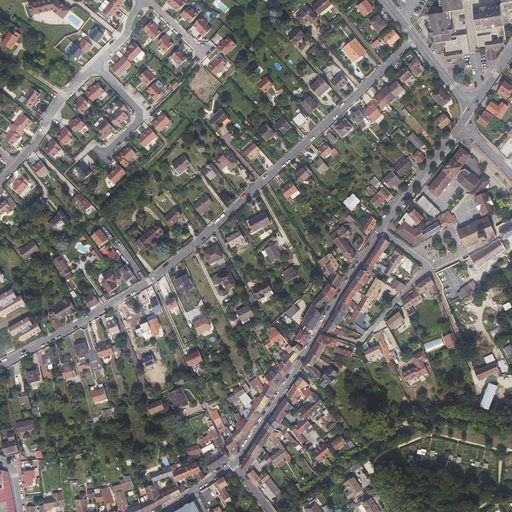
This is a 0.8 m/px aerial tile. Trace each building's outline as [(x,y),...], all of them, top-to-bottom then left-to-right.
[(43,0),(29,4),(31,15),(52,10),(63,19),(70,10),(58,0),(43,0)] [(119,10),(110,3),(107,0),(100,9),(103,12),(110,18),(113,14),(115,12),(116,13),(119,10)] [(112,0),(110,3),(119,10),(122,6),(121,5),(124,0),(112,0)] [(175,7),(178,11),(186,2),(183,0),(167,0),(166,1),(171,6),(172,5),(175,7)] [(319,0),(312,6),(321,17),(334,6),(328,0),(319,0)] [(373,8),(366,0),(358,7),(364,15),(373,8)] [(436,0),(436,1),(438,0),(439,7),(440,14),(435,15),(435,13),(428,14),(430,23),(432,37),(433,44),(445,42),(446,45),(445,46),(446,53),(444,53),(445,55),(464,52),(464,54),(469,53),(466,35),(451,37),(450,34),(452,34),(451,27),(450,20),(449,13),(450,13),(461,11),(460,4),(461,4),(460,0),(436,0)] [(511,0),(501,0),(502,3),(501,5),(487,8),(480,9),(473,10),(479,47),(486,46),(488,59),(496,57),(495,47),(505,45),(504,39),(506,38),(504,23),(511,22),(511,0)] [(318,18),(307,6),(297,16),(307,28),(318,18)] [(184,17),(186,19),(190,23),(198,14),(192,8),(190,10),(187,7),(180,15),(183,18),(184,17)] [(386,24),(378,14),(370,21),(378,31),(386,24)] [(201,16),(193,25),(197,29),(199,31),(198,32),(204,37),(211,28),(206,23),(207,23),(201,16)] [(152,42),(160,33),(156,30),(154,27),(154,26),(149,22),(141,30),(146,35),(146,36),(152,42)] [(305,35),(298,27),(288,36),(295,44),(305,35)] [(400,37),(394,30),(385,38),(390,45),(400,37)] [(19,38),(9,32),(2,43),(11,49),(14,44),(14,43),(15,41),(16,42),(19,38)] [(172,45),(168,41),(166,39),(167,38),(164,36),(157,43),(160,45),(158,47),(164,53),(172,45)] [(222,42),(217,47),(218,47),(226,55),(230,50),(231,51),(237,45),(228,37),(225,40),(223,43),(222,42)] [(366,52),(355,39),(343,49),(354,61),(366,52)] [(378,39),(370,45),(373,48),(381,43),(378,39)] [(131,48),(129,50),(125,53),(132,60),(141,51),(133,44),(130,47),(131,48)] [(187,59),(178,50),(171,57),(180,65),(187,59)] [(456,58),(457,66),(464,65),(462,54),(464,54),(464,52),(445,55),(445,59),(446,59),(456,58)] [(219,57),(216,60),(213,63),(213,62),(208,67),(216,75),(221,70),(222,71),(228,65),(219,57)] [(118,78),(131,65),(124,58),(117,65),(111,71),(118,78)] [(417,75),(422,72),(417,66),(421,63),(417,58),(409,65),(417,75)] [(410,85),(417,80),(405,66),(396,74),(403,82),(405,81),(410,85)] [(139,77),(142,80),(144,82),(148,86),(155,79),(146,70),(139,77)] [(340,74),(332,81),(339,90),(348,82),(340,74)] [(272,84),(265,76),(257,84),(264,92),(270,86),(272,84)] [(319,97),(330,87),(321,77),(311,87),(319,97)] [(155,84),(147,91),(151,95),(153,96),(152,97),(155,101),(164,92),(159,88),(162,85),(158,81),(155,84)] [(179,85),(175,81),(171,86),(174,90),(179,85)] [(388,86),(396,96),(404,89),(397,81),(392,85),(392,84),(388,86)] [(511,86),(505,82),(497,94),(506,100),(509,97),(507,95),(511,88),(511,86)] [(85,93),(93,102),(98,97),(99,98),(105,92),(97,83),(93,87),(92,86),(85,93)] [(397,97),(388,86),(379,94),(388,104),(397,97)] [(32,103),(37,98),(40,94),(33,88),(25,97),(26,98),(23,102),(30,108),(33,104),(32,103)] [(433,94),(443,106),(451,100),(441,88),(433,94)] [(89,103),(82,96),(76,102),(77,103),(73,106),(81,114),(88,108),(86,106),(89,103)] [(318,106),(310,96),(302,104),(310,113),(318,106)] [(509,107),(502,102),(499,107),(491,102),(486,109),(500,118),(509,107)] [(114,116),(120,123),(122,121),(128,116),(124,113),(127,110),(121,103),(118,106),(121,109),(114,116)] [(373,103),(364,111),(374,122),(382,114),(373,103)] [(361,126),(368,120),(358,110),(355,112),(351,115),(358,124),(359,123),(361,126)] [(493,116),(485,110),(478,121),(485,127),(493,116)] [(227,117),(222,111),(210,121),(218,130),(223,125),(221,123),(227,117)] [(306,118),(301,112),(293,119),(298,125),(306,118)] [(153,124),(160,132),(171,121),(164,113),(153,124)] [(451,121),(445,113),(436,121),(442,128),(451,121)] [(23,114),(14,124),(22,131),(25,128),(26,129),(33,122),(23,114)] [(119,124),(120,123),(114,116),(113,117),(112,116),(109,119),(115,126),(118,123),(119,124)] [(86,125),(78,117),(74,121),(73,120),(68,125),(75,132),(78,130),(80,132),(87,125),(86,125)] [(284,133),(291,127),(283,117),(276,124),(284,133)] [(344,138),(354,129),(346,119),(335,128),(344,138)] [(101,132),(99,134),(104,139),(106,137),(107,138),(111,134),(109,132),(111,131),(114,128),(105,120),(97,128),(101,132)] [(275,133),(266,123),(258,131),(267,140),(275,133)] [(72,135),(65,128),(60,133),(61,134),(58,138),(66,146),(72,140),(70,138),(72,135)] [(145,147),(158,135),(150,128),(138,140),(145,147)] [(4,139),(12,146),(16,141),(17,140),(18,140),(21,137),(12,129),(4,139)] [(330,132),(326,135),(333,142),(337,139),(330,132)] [(414,132),(408,137),(416,146),(417,144),(421,148),(425,144),(414,132)] [(57,150),(60,147),(52,140),(47,146),(48,146),(44,150),(53,159),(59,152),(57,150)] [(257,153),(261,149),(254,142),(244,152),(251,159),(255,156),(254,155),(257,153)] [(334,157),(339,153),(334,148),(332,150),(326,143),(318,151),(324,158),(330,153),(334,157)] [(136,153),(129,146),(120,154),(116,157),(125,167),(129,164),(127,162),(136,153)] [(436,195),(468,154),(459,147),(427,188),(436,195)] [(414,156),(421,163),(425,157),(419,151),(414,156)] [(238,163),(228,152),(216,162),(222,169),(227,164),(231,169),(238,163)] [(188,161),(182,153),(170,162),(177,171),(182,167),(182,166),(188,161)] [(410,156),(407,159),(412,165),(416,162),(410,156)] [(405,157),(394,168),(401,176),(412,165),(407,159),(405,157)] [(321,173),(328,166),(319,158),(312,165),(321,173)] [(92,172),(88,168),(85,165),(86,164),(83,162),(76,169),(78,172),(84,179),(92,172)] [(34,169),(41,178),(49,171),(43,163),(34,169)] [(219,172),(212,163),(203,170),(211,179),(219,172)] [(115,183),(127,172),(120,165),(108,176),(115,183)] [(312,173),(305,165),(295,175),(302,183),(312,173)] [(458,183),(469,191),(478,180),(478,179),(479,179),(469,170),(468,171),(464,168),(459,169),(455,174),(455,179),(459,182),(458,183)] [(391,187),(400,179),(392,171),(384,180),(391,187)] [(478,180),(469,191),(467,193),(471,196),(481,183),(483,184),(483,183),(487,183),(489,180),(482,175),(479,179),(478,179),(478,180)] [(383,189),(377,194),(383,199),(384,200),(391,194),(381,183),(375,176),(371,181),(375,185),(378,183),(383,189)] [(29,182),(24,177),(21,179),(20,178),(17,181),(18,182),(13,188),(21,195),(29,187),(27,185),(29,182)] [(280,189),(287,198),(298,189),(291,181),(280,189)] [(481,183),(471,196),(473,198),(475,203),(474,204),(477,210),(478,209),(481,215),(492,210),(491,208),(492,207),(487,194),(486,194),(485,192),(484,192),(483,191),(487,186),(487,183),(483,183),(483,184),(481,183)] [(374,195),(376,193),(369,186),(366,188),(371,194),(371,193),(374,195)] [(331,193),(334,196),(339,191),(336,188),(331,193)] [(84,201),(86,199),(81,193),(79,195),(78,194),(72,199),(75,203),(77,201),(85,210),(89,207),(84,201)] [(357,205),(361,201),(354,193),(350,197),(349,197),(344,202),(352,210),(357,205)] [(383,199),(377,194),(371,199),(377,206),(384,200),(383,199)] [(212,203),(206,195),(192,205),(200,214),(208,209),(207,207),(212,203)] [(434,218),(439,212),(423,196),(417,202),(434,218)] [(18,206),(11,197),(6,201),(6,200),(0,204),(0,216),(7,211),(8,213),(13,209),(18,206)] [(181,216),(175,209),(165,217),(172,225),(181,216)] [(440,230),(457,220),(454,214),(452,215),(450,212),(448,210),(444,213),(441,216),(440,215),(423,225),(414,231),(411,226),(416,221),(418,224),(424,218),(415,209),(409,215),(400,226),(397,230),(416,244),(417,243),(421,241),(424,239),(426,238),(440,230)] [(73,222),(63,211),(58,214),(54,218),(52,216),(48,220),(49,222),(48,223),(52,229),(63,220),(67,226),(73,222)] [(258,216),(249,221),(254,231),(270,222),(265,213),(258,216)] [(400,226),(409,215),(407,213),(398,224),(400,226)] [(359,233),(363,229),(359,224),(356,220),(350,215),(347,218),(351,223),(355,229),(356,229),(359,233)] [(371,216),(363,229),(364,230),(368,234),(374,224),(377,220),(371,216)] [(494,234),(487,216),(486,216),(472,222),(459,228),(456,230),(464,248),(485,238),(487,242),(493,239),(491,235),(494,234)] [(500,232),(502,238),(500,239),(485,249),(476,254),(471,256),(478,268),(505,249),(501,242),(510,237),(511,235),(511,217),(511,218),(510,218),(510,219),(509,219),(497,226),(500,232)] [(333,221),(331,219),(328,222),(324,224),(318,229),(320,232),(327,227),(326,227),(330,224),(331,224),(332,223),(333,221)] [(144,235),(151,244),(164,232),(157,223),(144,235)] [(343,225),(339,229),(338,230),(344,238),(351,233),(350,231),(352,230),(350,228),(349,229),(347,227),(346,228),(343,225)] [(364,230),(363,229),(359,233),(360,235),(360,236),(364,242),(368,235),(368,234),(364,230)] [(108,233),(105,236),(100,230),(92,236),(101,249),(113,240),(108,233)] [(344,238),(338,230),(337,230),(337,231),(330,235),(338,246),(339,247),(342,250),(344,253),(351,247),(344,238)] [(227,238),(229,242),(231,246),(232,248),(237,246),(236,244),(239,242),(240,243),(245,240),(240,231),(227,238)] [(152,245),(151,244),(144,235),(136,243),(144,252),(152,245)] [(364,242),(360,236),(353,246),(358,252),(364,242)] [(384,252),(390,243),(383,237),(376,247),(383,252),(384,252)] [(26,261),(40,250),(33,241),(22,250),(21,248),(18,251),(26,261)] [(265,249),(272,262),(282,257),(280,253),(279,254),(276,247),(279,246),(277,242),(265,249)] [(210,263),(215,261),(223,257),(217,245),(204,252),(210,263)] [(357,254),(351,247),(344,253),(343,254),(351,262),(357,254)] [(381,256),(384,252),(383,252),(376,247),(374,251),(380,255),(381,256)] [(99,261),(105,258),(97,248),(92,252),(99,261)] [(392,257),(392,258),(390,261),(392,262),(389,265),(385,273),(390,276),(405,254),(399,249),(397,248),(393,252),(394,252),(396,254),(394,258),(392,257)] [(380,257),(381,256),(380,255),(374,251),(372,254),(366,262),(374,267),(377,262),(380,257)] [(331,252),(326,256),(329,261),(330,262),(335,269),(335,272),(337,269),(340,265),(331,252)] [(329,261),(326,256),(319,261),(322,266),(329,261)] [(54,261),(64,277),(71,272),(61,257),(54,261)] [(335,269),(330,262),(325,265),(332,275),(328,282),(329,283),(336,289),(343,277),(335,272),(335,269)] [(372,271),(374,267),(366,262),(362,269),(370,274),(372,275),(374,276),(375,273),(372,271)] [(380,270),(385,273),(389,265),(386,263),(385,263),(380,270)] [(422,267),(419,264),(414,270),(417,272),(422,267)] [(127,265),(117,273),(122,279),(125,283),(134,275),(127,265)] [(287,281),(298,275),(294,267),(283,273),(287,281)] [(117,273),(114,269),(111,271),(110,270),(103,276),(107,282),(103,285),(110,293),(118,287),(115,283),(117,281),(119,282),(122,279),(117,273)] [(344,274),(337,269),(335,272),(343,277),(344,274)] [(358,275),(356,278),(364,283),(365,281),(368,282),(370,279),(368,277),(370,274),(362,269),(358,275)] [(230,271),(218,277),(221,282),(223,281),(227,289),(228,289),(236,284),(230,271)] [(191,286),(195,284),(190,274),(187,276),(187,275),(176,280),(181,291),(192,286),(191,286)] [(402,301),(406,309),(423,299),(421,294),(429,288),(434,297),(439,295),(436,286),(430,276),(416,286),(412,289),(411,290),(413,293),(402,301)] [(322,277),(317,282),(320,285),(324,289),(323,291),(330,300),(337,290),(336,289),(329,283),(326,287),(321,282),(323,279),(322,277)] [(356,278),(350,287),(357,291),(358,292),(364,283),(356,278)] [(371,287),(366,296),(372,300),(373,301),(383,282),(376,278),(371,287)] [(401,292),(406,285),(396,279),(393,283),(391,287),(400,292),(401,292)] [(458,294),(462,299),(470,293),(473,291),(475,290),(475,289),(478,287),(474,281),(470,283),(460,290),(461,291),(458,294)] [(261,300),(274,293),(268,282),(255,290),(261,300)] [(317,282),(314,285),(311,290),(308,291),(308,292),(309,296),(312,296),(314,295),(320,287),(319,286),(320,285),(317,282)] [(350,287),(341,300),(349,305),(351,306),(353,307),(353,308),(356,304),(351,300),(357,291),(350,287)] [(0,311),(3,317),(26,304),(22,296),(18,298),(13,290),(0,297),(0,311)] [(323,291),(312,302),(317,309),(327,301),(329,303),(330,300),(323,291)] [(470,293),(462,299),(458,302),(459,302),(455,304),(460,311),(475,300),(470,293)] [(85,299),(91,308),(99,302),(94,294),(85,299)] [(364,299),(357,310),(361,312),(364,314),(366,309),(372,300),(366,296),(363,294),(361,297),(364,299)] [(165,311),(178,305),(174,295),(161,301),(165,311)] [(64,303),(53,309),(54,310),(57,316),(74,306),(69,297),(63,300),(64,303)] [(336,309),(336,310),(343,315),(349,305),(341,300),(336,309)] [(485,313),(489,320),(511,307),(511,303),(509,300),(485,313)] [(158,301),(152,304),(156,314),(163,311),(158,301)] [(242,321),(254,315),(249,305),(237,312),(242,321)] [(58,318),(60,320),(70,313),(71,315),(77,312),(74,306),(57,316),(58,318)] [(355,311),(350,320),(354,323),(355,324),(358,317),(361,312),(357,310),(356,309),(355,311)] [(127,310),(122,312),(126,322),(131,319),(127,310)] [(343,315),(336,310),(331,318),(330,320),(338,325),(344,315),(343,315)] [(393,327),(404,319),(399,311),(387,322),(389,324),(391,322),(393,327)] [(285,319),(275,328),(279,332),(285,327),(286,328),(296,320),(291,314),(285,319)] [(152,316),(147,319),(148,322),(151,330),(152,333),(161,329),(157,318),(154,319),(152,316)] [(33,325),(29,317),(10,328),(14,337),(19,334),(23,342),(42,331),(37,323),(33,325)] [(200,333),(211,328),(206,317),(195,322),(200,333)] [(489,330),(501,323),(497,317),(485,324),(489,330)] [(62,326),(58,318),(55,320),(51,322),(56,330),(62,326)] [(112,336),(121,333),(116,319),(107,323),(112,336)] [(338,325),(330,320),(323,330),(342,336),(349,338),(350,334),(338,329),(340,326),(339,325),(338,325)] [(151,330),(148,322),(141,325),(142,327),(136,330),(138,335),(151,330)] [(265,328),(262,322),(256,325),(259,332),(265,328)] [(366,332),(355,324),(352,326),(363,335),(364,335),(366,332)] [(500,326),(490,330),(492,337),(503,333),(500,326)] [(275,327),(274,327),(267,331),(270,337),(276,343),(284,338),(282,336),(279,333),(279,332),(275,328),(275,327)] [(295,340),(304,345),(311,334),(310,334),(302,328),(295,340)] [(379,345),(381,350),(387,347),(383,340),(385,339),(380,331),(374,335),(379,345)] [(453,350),(460,347),(459,345),(454,332),(445,335),(446,336),(443,337),(448,348),(451,347),(453,350)] [(321,334),(318,340),(326,344),(334,347),(334,346),(337,339),(321,334)] [(241,347),(247,343),(244,337),(238,340),(241,347)] [(270,337),(263,342),(267,349),(276,343),(270,337)] [(292,348),(287,342),(286,340),(283,342),(288,347),(285,348),(286,349),(285,349),(287,352),(288,351),(289,352),(286,355),(286,356),(292,363),(303,348),(302,347),(299,343),(292,348)] [(333,363),(335,365),(340,370),(343,365),(342,363),(341,364),(335,360),(334,362),(326,357),(326,358),(321,355),(326,344),(318,340),(311,352),(329,364),(331,361),(333,363)] [(362,347),(369,360),(371,359),(371,358),(376,355),(382,352),(381,350),(379,345),(372,348),(371,347),(369,348),(366,342),(362,347)] [(85,343),(75,346),(78,355),(87,352),(85,343)] [(97,347),(100,358),(114,353),(112,347),(110,343),(97,347)] [(511,346),(511,344),(503,348),(507,355),(511,352),(511,346)] [(53,363),(59,362),(55,347),(49,349),(50,352),(45,354),(42,355),(43,362),(47,361),(47,359),(52,358),(53,363)] [(334,351),(346,355),(351,357),(353,352),(336,347),(334,351)] [(211,358),(225,351),(224,348),(209,355),(208,356),(208,357),(206,358),(207,360),(208,359),(211,358)] [(186,358),(189,366),(193,364),(193,365),(203,361),(198,350),(195,351),(195,352),(192,354),(189,355),(189,356),(186,358)] [(416,366),(402,372),(406,381),(418,375),(420,379),(429,375),(422,359),(426,357),(423,350),(412,355),(416,366)] [(286,356),(286,355),(282,351),(278,354),(283,360),(280,364),(277,361),(275,363),(283,378),(293,364),(292,363),(286,356)] [(321,374),(316,378),(325,387),(329,382),(330,383),(335,378),(334,377),(338,373),(332,368),(335,365),(333,363),(331,361),(329,364),(311,352),(310,352),(305,361),(313,366),(315,362),(317,363),(318,361),(329,368),(327,371),(325,369),(321,374)] [(305,361),(303,366),(310,372),(313,374),(316,378),(321,374),(318,370),(313,366),(305,361)] [(263,374),(256,362),(252,364),(254,370),(256,375),(257,377),(260,375),(261,377),(264,375),(263,374)] [(276,388),(283,378),(275,363),(274,362),(271,364),(275,368),(266,377),(276,388)] [(496,362),(475,371),(479,380),(500,371),(496,362)] [(64,373),(65,378),(76,376),(73,364),(69,365),(62,367),(64,373)] [(29,383),(40,380),(37,370),(26,373),(29,383)] [(270,398),(276,388),(266,377),(265,376),(263,379),(266,383),(263,388),(257,377),(253,380),(256,385),(257,386),(262,392),(270,398)] [(305,395),(309,398),(313,393),(309,388),(307,386),(308,384),(300,376),(295,384),(305,395)] [(242,385),(246,393),(250,390),(247,384),(243,378),(239,381),(241,385),(242,385)] [(498,386),(490,383),(483,400),(480,399),(480,405),(489,409),(498,386)] [(288,394),(295,401),(297,402),(300,398),(301,396),(303,397),(305,395),(295,384),(288,394)] [(249,403),(252,399),(246,393),(242,385),(233,389),(235,393),(227,397),(229,400),(230,403),(239,398),(242,396),(245,401),(249,403)] [(176,409),(189,403),(182,387),(169,393),(176,409)] [(441,390),(449,408),(454,405),(452,398),(448,400),(445,393),(449,392),(448,388),(441,390)] [(97,391),(97,390),(91,391),(95,403),(108,399),(105,389),(100,390),(97,391)] [(264,408),(270,398),(262,392),(257,398),(254,396),(252,399),(249,403),(250,404),(252,405),(261,412),(264,408)] [(313,393),(309,398),(312,401),(305,407),(311,414),(323,404),(323,403),(314,392),(313,393)] [(27,409),(31,407),(27,393),(21,395),(19,399),(20,404),(25,402),(27,409)] [(293,407),(285,399),(284,399),(279,406),(274,415),(273,416),(280,421),(282,418),(285,416),(286,417),(290,413),(288,412),(293,407)] [(165,408),(162,400),(148,405),(152,413),(165,408)] [(246,434),(261,412),(252,405),(249,409),(246,409),(243,412),(246,418),(242,420),(239,422),(238,423),(240,426),(245,434),(246,434)] [(303,406),(302,407),(304,409),(310,415),(311,414),(305,407),(303,406)] [(304,409),(302,407),(298,411),(307,419),(308,420),(312,417),(311,416),(310,415),(304,409)] [(104,417),(113,414),(111,408),(102,411),(104,417)] [(336,419),(327,408),(319,415),(326,425),(332,420),(334,423),(337,420),(336,419)] [(238,445),(237,443),(232,435),(233,435),(232,434),(227,426),(225,427),(225,426),(220,416),(218,412),(218,411),(218,410),(214,412),(213,410),(210,411),(213,416),(221,433),(225,431),(227,434),(230,437),(225,441),(227,446),(230,451),(238,445)] [(307,419),(298,411),(297,412),(298,413),(298,414),(304,421),(306,419),(308,421),(308,420),(307,419)] [(197,439),(200,446),(212,440),(213,439),(219,436),(214,426),(210,417),(209,415),(208,414),(205,415),(209,424),(208,424),(211,430),(207,432),(208,433),(209,436),(201,439),(200,438),(197,439)] [(220,416),(225,426),(227,424),(227,423),(228,422),(224,414),(220,416)] [(311,425),(308,421),(306,419),(304,421),(298,414),(296,416),(299,420),(297,421),(299,423),(294,426),(300,432),(300,433),(301,434),(310,426),(311,425)] [(285,428),(288,426),(288,425),(283,419),(281,422),(280,421),(273,416),(271,418),(269,422),(275,429),(280,431),(283,428),(284,428),(285,428)] [(33,429),(30,420),(16,424),(18,432),(33,429)] [(328,428),(330,432),(340,425),(337,421),(328,428)] [(285,429),(283,428),(280,431),(275,429),(269,422),(265,427),(273,434),(278,439),(283,435),(286,438),(289,435),(290,434),(289,433),(288,433),(285,429)] [(237,443),(245,434),(240,426),(238,423),(235,424),(237,429),(232,434),(233,435),(232,435),(237,443)] [(296,434),(297,436),(300,433),(300,432),(294,426),(291,429),(296,434)] [(278,439),(273,434),(265,427),(261,432),(255,442),(262,447),(269,437),(273,441),(278,446),(280,449),(271,456),(270,457),(271,458),(273,460),(279,467),(286,462),(284,458),(285,458),(287,461),(290,459),(291,460),(292,459),(286,449),(278,439)] [(0,431),(2,440),(2,441),(6,457),(19,454),(13,428),(0,431)] [(301,434),(300,433),(297,436),(299,437),(304,443),(307,440),(301,434)] [(206,452),(203,454),(210,469),(211,470),(229,458),(224,450),(219,437),(219,436),(213,439),(218,450),(214,452),(213,452),(214,454),(211,455),(209,453),(207,454),(206,452)] [(337,451),(347,443),(342,436),(332,444),(337,451)] [(262,447),(255,442),(248,453),(256,459),(256,458),(264,449),(262,447)] [(332,452),(325,443),(312,453),(319,463),(332,452)] [(199,444),(186,448),(190,456),(202,452),(200,446),(199,444)] [(245,471),(256,459),(248,453),(241,462),(240,463),(239,463),(239,465),(240,466),(241,466),(245,471)] [(262,468),(273,460),(271,458),(270,457),(268,454),(264,458),(259,462),(260,465),(262,468)] [(360,471),(363,468),(359,461),(351,467),(355,472),(358,469),(360,471)] [(197,462),(183,468),(186,477),(196,473),(199,481),(204,477),(205,477),(202,470),(201,470),(197,462)] [(179,469),(177,464),(177,463),(176,463),(170,466),(171,467),(171,469),(176,482),(186,477),(183,468),(182,468),(179,469)] [(150,485),(157,507),(181,494),(181,493),(178,486),(176,482),(171,469),(171,467),(151,474),(153,481),(149,482),(150,485)] [(280,469),(287,477),(289,475),(282,468),(280,469)] [(35,469),(22,471),(23,476),(24,476),(24,481),(23,481),(24,486),(35,484),(34,478),(37,478),(35,469)] [(0,485),(1,489),(0,493),(0,502),(7,502),(6,497),(13,496),(8,472),(3,470),(4,485),(0,483),(0,485)] [(284,496),(285,496),(270,477),(266,472),(263,475),(261,473),(258,476),(257,474),(258,473),(257,472),(256,473),(253,470),(247,475),(256,486),(257,487),(263,482),(263,483),(264,482),(279,499),(284,496)] [(224,477),(214,483),(224,501),(229,498),(223,487),(228,484),(227,482),(224,477)] [(353,495),(362,490),(354,477),(345,483),(353,495)] [(140,478),(132,480),(134,486),(134,487),(142,484),(140,478)] [(142,511),(140,504),(140,505),(129,508),(124,491),(132,489),(134,486),(132,480),(130,481),(127,482),(126,482),(113,486),(114,489),(118,504),(119,508),(118,511),(142,511)] [(146,511),(156,507),(157,507),(150,485),(145,487),(149,500),(140,504),(142,511),(146,511)] [(102,489),(102,492),(104,497),(105,501),(107,506),(108,510),(108,511),(118,511),(115,511),(112,511),(110,504),(113,503),(109,487),(107,487),(102,489)] [(96,498),(95,493),(94,489),(88,490),(88,499),(96,498)] [(201,493),(207,503),(214,499),(208,489),(201,493)] [(52,507),(64,506),(63,492),(58,492),(52,493),(53,498),(44,500),(44,505),(45,511),(52,509),(52,507)] [(104,497),(102,492),(95,493),(96,498),(97,504),(98,504),(98,502),(105,501),(104,497)] [(201,493),(199,494),(200,497),(204,504),(207,503),(201,493)] [(8,511),(15,511),(13,496),(6,497),(7,502),(8,511)] [(363,504),(368,511),(379,511),(371,498),(363,504)] [(89,511),(89,510),(88,510),(87,499),(80,499),(81,504),(82,510),(82,511),(89,511)] [(306,511),(321,511),(315,502),(317,501),(315,499),(310,503),(311,505),(305,509),(306,511)] [(200,511),(194,500),(184,506),(172,511),(200,511)]
